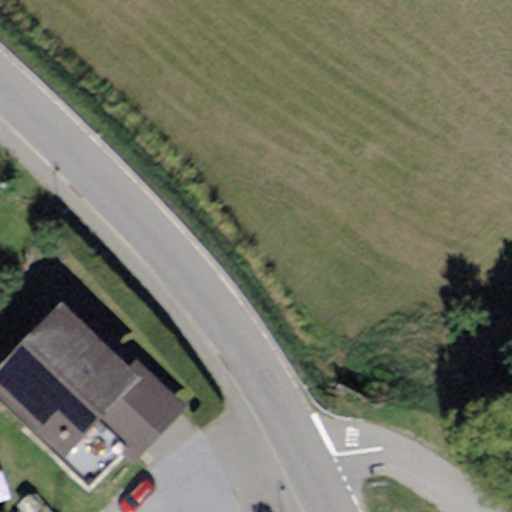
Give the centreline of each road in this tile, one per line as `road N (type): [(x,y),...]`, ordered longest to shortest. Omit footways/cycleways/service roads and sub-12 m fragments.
road 1 (tertiary): [(0,85),(146,228),(283,424),(325,511)]
road 2 (track): [(297,455),(359,441),(471,511)]
